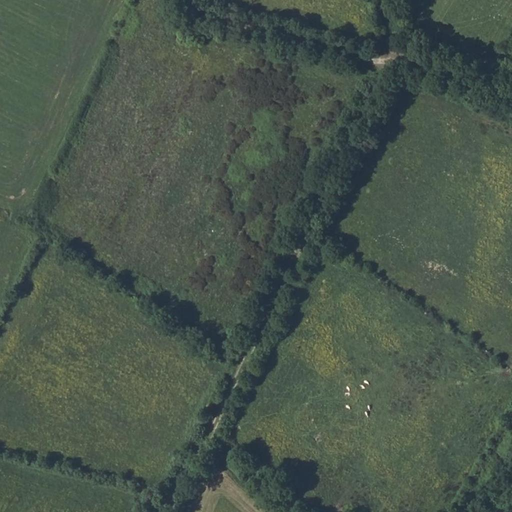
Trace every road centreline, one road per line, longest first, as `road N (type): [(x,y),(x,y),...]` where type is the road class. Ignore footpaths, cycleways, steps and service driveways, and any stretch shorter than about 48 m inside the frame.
road 1 (track): [(389,0),(398,59),(171,511)]
road 2 (track): [(393,68),(213,20),(183,0)]
